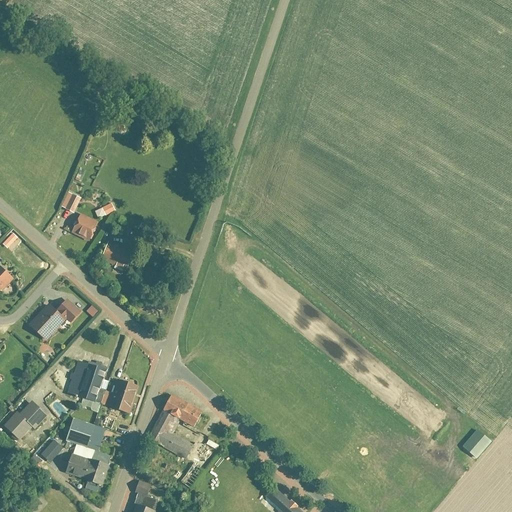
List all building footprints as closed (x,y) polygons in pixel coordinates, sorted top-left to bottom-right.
[(73,195),(67,209),(76,213),(82,199),(73,195)] [(92,243),(100,227),(77,216),(70,232),(92,243)] [(137,226),(119,217),(116,223),(134,232),(137,226)] [(132,253),(106,243),(99,261),(126,271),(132,253)] [(0,293),(14,278),(0,265),(0,293)] [(49,304),(28,327),(46,343),(66,322),(70,325),(80,314),(66,301),(56,311),(49,304)] [(70,397),(127,415),(136,387),(120,382),(116,395),(100,390),(102,385),(107,386),(111,373),(80,363),(70,397)] [(168,396),(147,440),(145,444),(184,462),(192,445),(172,436),(179,422),(189,427),(197,411),(168,396)] [(19,414),(5,429),(21,443),(33,430),(36,432),(48,418),(33,405),(23,418),(19,414)] [(76,421),(68,443),(88,450),(95,428),(76,421)] [(123,437),(112,434),(109,441),(120,445),(123,437)] [(56,440),(52,449),(62,453),(65,443),(56,440)] [(64,456),(60,471),(90,480),(88,486),(98,490),(106,464),(95,460),(93,465),(64,456)] [(136,496),(139,497),(134,511),(157,511),(162,499),(151,496),(155,485),(141,481),(136,496)] [(299,511),(271,487),(262,498),(277,511),(299,511)]
